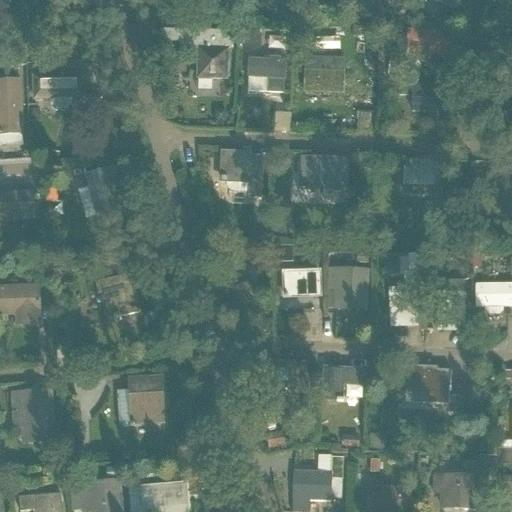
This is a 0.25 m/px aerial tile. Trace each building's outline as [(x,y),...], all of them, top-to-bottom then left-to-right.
[(442,0),(442,10),(446,10),(445,20),(457,21),(458,0),(442,0)] [(351,28),(351,38),(363,39),(363,29),(351,28)] [(232,32),(159,30),(158,43),(177,44),(180,51),(195,52),(194,81),(230,82),(232,32)] [(405,31),(403,56),(454,60),(456,35),(405,31)] [(245,34),(244,47),(259,47),(260,35),(245,34)] [(285,36),(268,35),(268,48),(284,49),(285,36)] [(387,54),(385,63),(394,65),(396,56),(387,54)] [(249,59),(248,65),(247,78),(267,79),(266,93),(282,94),(282,80),(284,59),(268,58),(268,61),(249,59)] [(304,78),(304,92),(304,93),(342,94),(344,61),(305,59),(304,78)] [(33,100),(48,100),(49,108),(52,112),(67,111),(71,107),(71,99),(83,99),(82,76),(33,77),(33,100)] [(167,77),(167,87),(178,88),(179,78),(167,77)] [(0,146),(20,146),(19,133),(22,132),(19,80),(0,81),(0,146)] [(399,86),(398,97),(412,98),(412,87),(399,86)] [(412,87),(412,98),(411,113),(422,113),(422,115),(425,115),(425,113),(452,115),(453,88),(412,87)] [(223,112),(211,111),(211,122),(223,123),(223,112)] [(57,165),(57,152),(46,153),(47,165),(57,165)] [(226,182),(226,181),(248,182),(247,194),(261,195),(263,157),(222,155),(221,178),(221,182),(226,182)] [(302,159),(301,179),(300,190),(344,192),(346,161),(302,159)] [(405,163),(404,183),(404,187),(439,188),(440,164),(405,163)] [(511,168),(503,168),(502,188),(502,206),(511,206),(511,168)] [(111,170),(85,177),(74,181),(77,191),(88,188),(96,214),(95,214),(96,217),(101,215),(121,209),(111,170)] [(0,195),(0,226),(6,227),(6,220),(22,220),(23,222),(26,222),(26,220),(39,219),(39,227),(42,227),(41,205),(33,206),(32,195),(0,195)] [(249,223),(249,242),(264,243),(265,224),(249,223)] [(273,238),(284,239),(285,231),(273,230),(273,238)] [(277,263),(294,262),(293,251),(277,252),(277,263)] [(367,253),(356,253),(356,264),(367,264),(367,253)] [(366,272),(326,270),(325,291),(336,292),(335,307),(364,309),(366,272)] [(283,274),(283,278),(284,298),(319,297),(318,273),(283,274)] [(97,295),(99,295),(105,321),(119,318),(140,313),(131,275),(94,283),(97,295)] [(390,293),(390,307),(391,327),(415,326),(413,275),(405,276),(405,292),(390,293)] [(476,287),(476,288),(476,308),(483,308),(483,312),(487,317),(498,316),(502,312),(502,308),(511,307),(511,284),(501,284),(501,286),(476,287)] [(227,294),(230,303),(218,308),(224,323),(236,319),(239,327),(261,319),(249,286),(227,294)] [(37,289),(0,290),(0,314),(13,314),(14,329),(39,328),(37,289)] [(438,296),(438,311),(438,331),(462,331),(462,296),(438,296)] [(267,362),(266,387),(285,388),(285,390),(303,391),(304,364),(268,363),(268,362),(267,362)] [(412,367),(410,404),(416,404),(435,405),(447,406),(447,414),(462,415),(462,398),(449,397),(450,372),(436,371),(436,368),(418,367),(412,367)] [(324,369),(323,389),(322,399),(336,400),(336,402),(342,403),(342,398),(340,398),(341,384),(359,385),(359,371),(324,369)] [(160,379),(126,381),(127,392),(129,422),(129,427),(163,425),(160,379)] [(11,395),(12,414),(13,431),(19,431),(20,445),(52,443),(49,392),(11,395)] [(282,434),(266,439),(270,453),(286,448),(282,434)] [(386,438),(369,437),(368,451),(385,452),(386,438)] [(335,459),(342,459),(346,459),(346,451),(343,451),(335,451),(335,459)] [(330,474),(313,473),(293,472),(291,511),(308,511),(309,503),(330,503),(330,480),(342,481),(342,459),(335,459),(331,459),(330,474)] [(116,467),(105,468),(105,474),(106,480),(117,479),(117,473),(116,467)] [(511,477),(500,477),(499,483),(499,488),(511,489),(511,477)] [(476,479),(433,478),(432,495),(437,495),(437,509),(475,511),(476,479)] [(117,482),(79,486),(80,500),(81,511),(84,511),(90,511),(119,511),(119,500),(117,482)] [(18,487),(7,488),(8,497),(19,496),(18,487)] [(131,501),(132,511),(185,511),(183,487),(130,491),(131,500),(130,500),(130,501),(131,501)] [(409,511),(411,490),(388,489),(368,488),(367,511),(409,511)] [(18,499),(18,505),(18,511),(33,511),(35,511),(61,511),(60,495),(18,499)]
